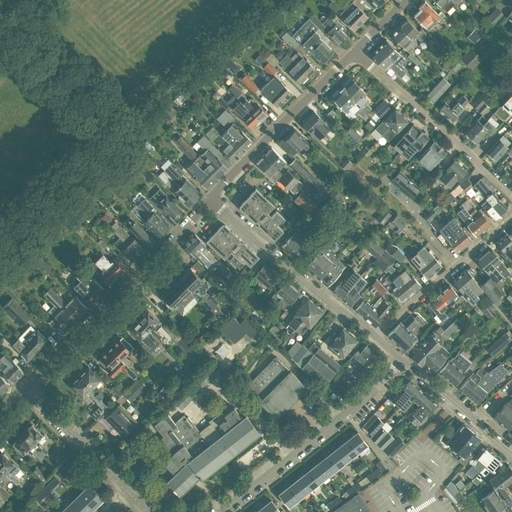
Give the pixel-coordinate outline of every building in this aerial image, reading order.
[(357,6),(362,11),(364,9),(354,0),(353,2),(357,6)] [(377,7),(384,0),(365,0),(374,8),(376,6),(377,7)] [(457,6),(450,0),(434,0),(447,12),(452,6),(457,11),(459,9),(458,8),(457,6)] [(504,14),(511,5),(511,0),(501,0),(495,6),(497,8),(504,14)] [(333,14),(338,8),(331,1),(325,7),(333,14)] [(421,8),(414,15),(428,30),(434,25),(435,26),(439,21),(443,25),(449,19),(441,11),(438,14),(425,1),(419,7),(421,8)] [(345,19),(344,20),(354,30),(367,17),(362,11),(357,6),(353,2),(352,2),(340,14),(345,19)] [(504,14),(497,8),(493,12),(499,19),(504,14)] [(331,14),(322,23),(329,31),(328,32),(340,44),(348,36),(344,32),(346,29),(337,20),(339,18),(334,13),(332,15),(331,14)] [(318,28),(309,19),(291,36),(301,46),(300,46),(309,54),(311,52),(322,62),(326,58),(329,58),(332,55),(332,52),(333,51),(319,37),(320,36),(315,31),(318,28)] [(419,32),(407,19),(399,27),(412,40),(416,36),(421,41),(425,37),(420,31),(419,32)] [(268,28),(272,24),(268,20),(264,23),(268,28)] [(417,45),(412,40),(399,27),(392,35),(404,47),(409,52),(417,45)] [(476,28),(467,37),(474,43),(483,34),(476,28)] [(293,49),(298,44),(287,32),(281,37),(293,49)] [(482,49),(487,44),(480,38),(475,43),(482,49)] [(386,40),(378,48),(402,71),(404,74),(405,73),(409,77),(411,74),(407,70),(402,63),(406,59),(386,40)] [(402,71),(378,48),(371,55),(385,70),(389,66),(406,83),(410,79),(404,74),(402,71)] [(473,69),(483,59),(471,48),(461,58),(473,69)] [(271,54),(268,51),(263,56),(274,67),(279,61),(271,53),(271,54)] [(308,76),(315,69),(297,52),(290,59),(308,76)] [(406,57),(416,65),(419,62),(413,56),(410,53),(406,57)] [(240,68),(226,55),(220,61),(234,75),(240,68)] [(271,76),(277,70),(274,67),(263,56),(262,55),(257,61),(263,67),(263,68),(271,76)] [(301,84),(308,76),(290,59),(286,55),(279,62),(301,84)] [(218,61),(211,67),(216,72),(223,66),(218,61)] [(455,72),(462,65),(458,62),(453,67),(452,69),(455,72)] [(246,74),(241,79),(254,93),(259,88),(246,74)] [(285,99),(292,93),(275,75),(268,82),(271,85),(285,99)] [(198,79),(197,80),(202,85),(206,81),(201,76),(198,79)] [(433,103),(450,84),(443,78),(431,90),(429,93),(426,97),(433,103)] [(366,114),(371,108),(367,104),(369,102),(363,96),(366,93),(352,79),(342,89),(362,108),(361,109),(366,114)] [(277,107),(285,99),(271,85),(268,82),(260,89),(277,107)] [(268,116),(267,115),(268,114),(252,98),(246,99),(240,93),(241,93),(232,84),(227,89),(233,94),(235,96),(236,97),(238,99),(240,100),(241,101),(261,121),(263,119),(265,119),(268,116)] [(192,105),(197,99),(188,89),(182,95),(192,105)] [(366,114),(361,109),(362,108),(342,89),(333,98),(347,112),(350,109),(356,115),(358,113),(365,120),(368,117),(365,114),(366,114)] [(478,110),(484,103),(490,96),(485,91),(472,105),(478,110)] [(258,124),(261,121),(241,101),(240,100),(238,99),(236,97),(235,96),(233,94),(226,101),(232,107),(253,129),(254,128),(255,128),(258,125),(258,124)] [(511,115),(511,94),(502,105),(494,113),(501,120),(504,120),(510,113),(511,115)] [(464,107),(469,101),(463,96),(454,105),(448,100),(445,103),(445,102),(439,109),(453,121),(454,120),(456,120),(458,117),(457,115),(465,107),(464,107)] [(232,107),(226,101),(222,97),(217,101),(228,111),(232,107)] [(494,104),(488,99),(484,103),(478,110),(482,114),(489,107),(490,108),(494,104)] [(391,108),(383,101),(374,110),(382,118),(391,108)] [(168,120),(175,115),(171,109),(176,105),(173,102),(168,106),(168,107),(162,112),(168,120)] [(382,135),(388,128),(402,114),(396,108),(384,120),(376,128),(382,135)] [(225,127),(234,118),(225,110),(217,118),(225,127)] [(307,128),(312,134),(314,133),(320,139),(330,129),(324,123),(325,122),(324,122),(324,120),(322,117),(320,118),(314,111),(302,123),(307,128)] [(389,142),(397,133),(402,128),(409,121),(402,114),(388,128),(382,135),(389,142)] [(487,120),(482,115),(478,120),(477,119),(465,132),(471,137),(479,128),(487,120)] [(370,131),(374,126),(373,126),(375,124),(370,119),(364,126),(370,131)] [(497,128),(487,120),(479,128),(471,137),(477,143),(488,131),(491,134),(497,128)] [(402,152),(421,131),(414,124),(402,138),(405,141),(398,149),(402,152)] [(206,133),(213,140),(223,150),(234,162),(241,155),(230,143),(222,136),(222,135),(220,134),(213,126),(206,133)] [(233,127),(231,126),(228,129),(247,149),(253,143),(242,132),(241,133),(237,129),(234,126),(233,127)] [(362,138),(351,127),(344,134),(355,145),(362,138)] [(230,143),(241,155),(247,149),(228,129),(227,128),(223,132),(224,133),(222,135),(222,136),(230,143)] [(280,145),(291,157),(303,145),(306,148),(310,144),(304,137),(303,138),(295,130),(291,134),(289,134),(287,137),(286,138),(280,145)] [(417,151),(429,137),(421,131),(402,152),(406,156),(413,148),(417,151)] [(511,142),(511,143),(503,135),(487,152),(496,160),(506,150),(510,154),(511,151),(511,142)] [(192,159),(197,154),(181,136),(175,141),(192,159)] [(232,164),(210,142),(204,136),(197,142),(204,149),(201,151),(203,153),(201,155),(200,155),(194,161),(203,170),(215,181),(228,168),(227,168),(232,164)] [(440,160),(446,153),(434,142),(418,160),(430,170),(435,164),(439,160),(440,160)] [(278,170),(287,162),(272,147),(263,155),(278,170)] [(372,158),(369,155),(371,152),(369,150),(365,154),(373,161),(376,157),(375,156),(372,158)] [(309,212),(317,203),(299,189),(303,184),(288,170),(283,175),(278,170),(263,155),(256,162),(271,177),(273,178),(278,182),(280,180),(291,189),(290,190),(297,196),(294,200),(309,212)] [(294,158),(289,164),(303,178),(309,173),(294,158)] [(203,170),(194,161),(193,160),(187,166),(188,167),(187,169),(207,189),(215,181),(203,170)] [(347,172),(353,165),(347,160),(341,166),(347,172)] [(195,200),(195,198),(196,198),(198,196),(198,195),(199,195),(200,194),(186,180),(184,182),(181,179),(181,175),(183,173),(171,161),(163,168),(194,200),(195,200)] [(454,161),(447,169),(448,170),(441,178),(450,186),(457,178),(459,179),(466,171),(454,161)] [(136,173),(126,163),(120,170),(130,179),(136,173)] [(392,176),(396,171),(390,165),(385,171),(392,176)] [(189,205),(189,204),(190,204),(192,202),(192,201),(194,201),(194,200),(163,168),(163,169),(164,170),(158,176),(174,192),(188,206),(189,205)] [(128,179),(119,171),(113,177),(121,185),(128,179)] [(413,196),(420,189),(400,171),(393,178),(413,196)] [(429,182),(435,187),(442,181),(436,175),(429,182)] [(117,185),(113,182),(114,181),(109,177),(101,185),(109,192),(112,189),(122,199),(127,194),(117,185)] [(465,190),(472,184),(467,178),(460,184),(465,190)] [(484,196),(490,190),(480,180),(474,185),(484,196)] [(248,215),(265,197),(256,188),(240,206),(240,207),(248,215)] [(335,188),(326,197),(333,204),(342,195),(335,188)] [(180,214),(180,213),(182,211),(160,190),(153,197),(174,219),(176,217),(177,217),(180,214)] [(492,191),(485,197),(502,215),(508,210),(508,208),(498,199),(499,198),(492,191)] [(316,192),(311,197),(317,203),(322,197),(317,193),(316,192)] [(446,205),(454,197),(450,193),(442,200),(446,205)] [(495,221),(502,215),(485,197),(482,193),(476,198),(486,209),(485,209),(495,221)] [(268,212),(274,205),(265,197),(248,215),(255,222),(266,211),(268,212)] [(77,208),(84,217),(89,212),(91,214),(95,210),(86,200),(77,208)] [(438,213),(446,205),(442,200),(434,208),(438,213)] [(467,200),(462,204),(468,211),(485,230),(491,224),(481,212),(480,214),(474,206),(473,207),(467,200)] [(163,231),(163,229),(165,229),(167,227),(167,226),(168,226),(169,225),(155,211),(153,213),(144,204),(140,208),(163,231)] [(462,209),(458,212),(467,224),(477,236),(485,230),(468,211),(462,204),(459,206),(462,209)] [(158,236),(158,235),(159,235),(161,233),(161,231),(162,232),(163,231),(140,208),(136,212),(138,214),(136,216),(157,237),(158,236)] [(383,225),(392,215),(384,208),(376,218),(383,225)] [(431,211),(424,217),(428,221),(438,213),(434,208),(433,209),(434,210),(432,212),(431,211)] [(266,231),(281,215),(277,211),(270,218),(267,216),(259,225),(266,231)] [(399,234),(408,223),(397,212),(393,216),(387,223),(399,234)] [(281,225),(286,220),(281,215),(266,231),(275,240),(284,231),(277,224),(278,223),(281,225)] [(135,222),(131,217),(124,223),(129,228),(131,226),(135,231),(136,230),(139,233),(137,234),(149,247),(155,241),(135,222)] [(466,245),(473,240),(463,228),(453,217),(447,223),(466,245)] [(128,236),(129,235),(116,222),(111,227),(116,231),(115,232),(119,237),(120,236),(121,237),(140,256),(146,250),(134,238),(131,240),(128,236)] [(314,226),(310,222),(305,227),(309,231),(314,226)] [(458,252),(466,245),(447,223),(440,229),(449,240),(458,252)] [(232,232),(224,224),(224,225),(223,224),(207,241),(215,249),(232,232)] [(55,225),(50,229),(54,233),(59,239),(64,235),(55,225)] [(50,242),(47,238),(53,233),(50,229),(40,237),(43,241),(44,242),(45,242),(47,245),(50,242)] [(231,248),(240,238),(232,232),(215,249),(225,258),(231,251),(228,248),(229,246),(231,248)] [(290,255),(304,240),(296,232),(282,247),(290,255)] [(218,262),(204,247),(206,246),(195,234),(190,239),(208,259),(225,276),(230,272),(219,261),(218,262)] [(509,257),(511,254),(511,240),(507,235),(497,243),(504,251),(503,253),(505,255),(506,254),(509,257)] [(121,237),(114,244),(120,251),(123,249),(129,255),(127,258),(132,263),(134,260),(135,261),(140,256),(121,237)] [(39,238),(30,246),(41,258),(51,249),(39,238)] [(104,248),(107,246),(101,239),(98,242),(104,248)] [(208,259),(190,239),(184,245),(195,256),(196,256),(203,264),(208,259)] [(298,262),(312,248),(304,240),(290,255),(298,262)] [(376,258),(383,251),(372,240),(365,247),(376,258)] [(235,265),(250,249),(243,242),(234,251),(237,254),(236,255),(235,255),(230,260),(235,265)] [(319,278),(338,259),(324,246),(306,265),(319,278)] [(401,262),(406,257),(396,246),(389,252),(401,262)] [(428,252),(424,246),(417,252),(435,272),(442,266),(429,251),(428,252)] [(111,284),(112,284),(115,281),(115,280),(117,278),(99,259),(98,257),(89,248),(84,252),(84,256),(91,262),(95,262),(103,271),(100,274),(110,285),(111,284)] [(505,278),(511,273),(503,264),(504,264),(501,260),(491,248),(484,254),(505,278)] [(250,266),(259,257),(250,249),(235,265),(240,269),(245,264),(242,261),(244,260),(250,266)] [(428,278),(435,272),(417,252),(415,249),(408,255),(411,258),(428,278)] [(387,267),(395,259),(385,250),(383,251),(376,258),(387,267)] [(120,275),(122,275),(125,272),(124,271),(125,270),(115,259),(111,263),(103,254),(102,256),(98,251),(95,254),(99,257),(98,257),(99,259),(117,278),(120,275)] [(505,278),(484,254),(477,260),(487,272),(488,272),(496,281),(502,275),(505,278)] [(51,270),(52,269),(40,257),(34,263),(46,274),(47,272),(48,273),(51,270)] [(319,278),(327,286),(346,266),(338,259),(319,278)] [(269,288),(280,275),(265,263),(255,276),(269,288)] [(391,273),(395,270),(390,265),(384,271),(386,273),(388,270),(391,273)] [(476,273),(471,267),(467,270),(466,269),(460,275),(477,295),(479,293),(481,295),(483,293),(483,292),(484,291),(497,306),(503,300),(500,296),(503,293),(489,278),(480,286),(476,282),(477,281),(473,276),(476,273)] [(217,303),(204,290),(210,284),(203,278),(202,280),(190,268),(189,269),(187,269),(185,272),(185,274),(178,281),(194,297),(197,293),(201,297),(212,308),(210,310),(217,317),(222,312),(215,305),(217,303)] [(249,273),(244,268),(239,274),(244,279),(249,273)] [(415,291),(421,286),(406,268),(400,274),(415,291)] [(342,299),(361,277),(361,276),(353,269),(334,292),(342,299)] [(3,270),(0,272),(0,282),(0,283),(0,284),(13,297),(18,292),(8,282),(11,278),(3,270)] [(91,279),(82,271),(77,276),(78,277),(98,298),(105,291),(92,278),(91,279)] [(408,296),(415,291),(400,274),(393,279),(408,296)] [(408,296),(393,279),(389,275),(385,278),(392,286),(393,284),(395,286),(392,289),(393,290),(400,298),(403,301),(408,296)] [(477,295),(460,275),(453,281),(463,293),(464,293),(474,304),(479,299),(477,295)] [(92,304),(98,298),(78,277),(71,284),(92,304)] [(350,305),(359,294),(358,293),(367,282),(361,277),(342,299),(350,305)] [(278,304),(293,286),(286,280),(271,298),(273,300),(269,305),(273,308),(277,303),(278,304)] [(187,304),(194,297),(178,281),(168,291),(166,291),(163,293),(163,295),(162,296),(175,309),(184,301),(187,304)] [(382,295),(385,291),(374,281),(361,296),(352,307),(364,317),(380,298),(382,295)] [(232,297),(239,290),(233,284),(226,292),(232,297)] [(460,297),(450,285),(445,289),(438,295),(449,306),(454,301),(459,307),(462,304),(466,300),(462,295),(460,297)] [(290,305),(300,292),(293,286),(278,304),(284,308),(288,303),(290,305)] [(224,299),(229,295),(222,287),(217,292),(224,299)] [(54,305),(49,311),(55,317),(49,323),(56,330),(58,328),(62,331),(66,328),(67,329),(76,320),(64,307),(58,302),(62,299),(50,288),(44,294),(54,305)] [(237,302),(243,295),(239,290),(232,297),(237,302)] [(397,300),(400,298),(393,290),(391,292),(397,300)] [(387,300),(390,295),(385,291),(382,295),(387,300)] [(438,295),(427,304),(438,316),(449,306),(438,295)] [(67,304),(62,299),(58,302),(64,307),(76,320),(88,308),(75,296),(67,304)] [(21,325),(30,317),(12,298),(3,307),(21,325)] [(375,327),(376,327),(392,307),(380,298),(364,317),(375,327)] [(310,301),(308,300),(302,308),(301,307),(298,311),(299,312),(297,315),(290,324),(288,327),(291,329),(290,330),(293,333),(296,329),(315,306),(313,304),(314,303),(310,300),(310,301)] [(490,303),(485,307),(491,313),(495,309),(490,303)] [(484,305),(480,309),(490,320),(494,316),(491,313),(485,307),(484,305)] [(238,315),(242,311),(238,306),(233,311),(238,315)] [(317,307),(315,306),(296,329),(303,335),(310,326),(313,323),(314,324),(317,320),(316,319),(322,311),(321,310),(321,309),(318,307),(317,307)] [(286,310),(280,316),(282,319),(289,312),(286,310)] [(431,319),(422,310),(414,318),(410,315),(402,323),(400,322),(387,335),(406,353),(414,344),(412,341),(416,337),(414,334),(419,329),(418,329),(421,325),(423,327),(431,319)] [(159,322),(148,311),(147,312),(145,311),(142,314),(143,316),(139,320),(159,340),(162,337),(156,331),(162,325),(159,322)] [(467,320),(463,315),(458,319),(457,319),(441,334),(436,330),(412,356),(422,366),(424,364),(442,346),(447,340),(463,325),(462,324),(467,320)] [(184,335),(187,331),(172,316),(169,320),(184,335)] [(240,323),(233,317),(220,330),(235,343),(243,336),(248,341),(258,331),(245,318),(240,323)] [(159,340),(139,320),(135,323),(133,323),(130,326),(131,328),(130,329),(147,345),(150,349),(151,348),(159,340)] [(175,340),(180,335),(167,322),(162,327),(175,340)] [(276,336),(281,331),(274,324),(269,329),(276,336)] [(36,331),(30,325),(18,338),(24,344),(34,354),(47,340),(37,330),(36,331)] [(475,331),(470,327),(466,331),(465,331),(456,340),(459,343),(457,345),(461,349),(472,336),(473,337),(476,335),(473,333),(475,331)] [(330,345),(344,356),(357,341),(354,339),(355,338),(344,329),(344,330),(343,329),(330,345)] [(506,333),(487,350),(493,356),(511,339),(506,333)] [(16,337),(13,335),(8,339),(11,342),(18,350),(17,351),(28,360),(34,354),(24,344),(18,338),(17,336),(16,337)] [(186,340),(182,336),(177,341),(181,345),(186,340)] [(277,336),(274,340),(278,344),(282,341),(277,336)] [(302,345),(292,356),(291,357),(302,368),(323,387),(341,366),(342,364),(325,351),(308,337),(302,345)] [(125,346),(119,340),(118,340),(116,340),(113,343),(113,345),(110,348),(129,367),(132,363),(125,356),(130,351),(133,348),(128,343),(125,346)] [(292,356),(302,345),(296,340),(286,352),(292,356)] [(378,353),(368,344),(361,352),(359,349),(353,355),(349,360),(361,370),(355,376),(360,381),(369,371),(365,367),(366,366),(371,361),(372,361),(378,353)] [(433,372),(450,354),(442,346),(424,364),(433,372)] [(129,367),(110,348),(107,352),(104,352),(101,355),(101,357),(107,363),(104,366),(114,376),(122,368),(125,371),(134,379),(137,376),(129,367)] [(219,351),(215,355),(220,360),(225,356),(219,351)] [(24,372),(5,353),(0,358),(0,366),(5,361),(9,364),(2,371),(13,383),(24,372)] [(471,363),(459,353),(454,358),(453,358),(450,361),(449,360),(439,372),(455,385),(465,373),(464,372),(471,363)] [(277,419),(281,415),(308,388),(276,357),(245,387),(277,419)] [(468,394),(467,395),(478,404),(488,392),(490,389),(487,386),(493,378),(498,382),(509,371),(501,363),(488,373),(487,372),(468,394)] [(182,410),(218,373),(210,365),(174,402),(182,410)] [(468,394),(487,372),(481,367),(475,374),(474,373),(470,377),(469,377),(459,389),(467,395),(468,394)] [(101,399),(104,396),(100,391),(101,391),(95,385),(100,380),(88,368),(88,369),(85,369),(83,371),(83,373),(80,377),(101,399)] [(0,375),(0,388),(3,392),(10,386),(0,375)] [(188,380),(183,375),(174,383),(180,389),(188,380)] [(101,399),(80,377),(76,381),(74,381),(72,383),(72,385),(71,386),(82,397),(87,393),(97,403),(96,403),(100,407),(91,415),(96,420),(109,407),(101,399)] [(130,402),(147,387),(139,379),(123,395),(130,402)] [(418,386),(411,380),(406,386),(405,385),(401,389),(402,391),(400,394),(399,394),(395,399),(401,405),(402,405),(418,386)] [(119,397),(123,392),(116,385),(111,389),(119,397)] [(416,403),(425,393),(418,386),(402,405),(401,405),(399,407),(404,411),(413,401),(416,403)] [(163,388),(156,394),(163,402),(170,395),(163,388)] [(430,403),(433,400),(425,393),(416,403),(418,405),(407,417),(412,421),(427,404),(429,403),(430,403)] [(511,398),(508,402),(507,402),(494,417),(509,429),(511,425),(511,398)] [(438,404),(433,400),(430,403),(429,403),(427,404),(412,421),(415,424),(419,419),(422,422),(428,415),(429,415),(429,414),(430,416),(432,417),(436,413),(435,411),(433,410),(438,404)] [(123,437),(136,425),(118,406),(106,419),(123,437)] [(243,418),(234,407),(225,414),(222,411),(209,421),(211,423),(200,432),(188,417),(186,418),(184,415),(178,420),(175,423),(168,414),(154,425),(163,436),(158,441),(167,452),(171,449),(174,452),(163,462),(175,475),(168,481),(180,494),(200,475),(202,478),(259,433),(246,416),(243,418)] [(371,437),(373,435),(381,426),(384,423),(378,418),(366,430),(369,432),(366,434),(370,438),(370,437),(371,437)] [(466,458),(482,439),(464,423),(447,442),(453,448),(449,452),(453,456),(457,451),(466,458)] [(28,428),(27,428),(24,430),(24,432),(22,434),(41,454),(45,449),(38,441),(43,435),(32,425),(29,428),(29,427),(28,428)] [(376,443),(387,432),(381,426),(373,435),(371,437),(376,443)] [(357,453),(367,445),(357,432),(347,440),(357,453)] [(388,432),(387,432),(376,443),(383,449),(394,438),(388,432)] [(20,436),(18,437),(16,439),(16,440),(15,441),(15,442),(12,445),(23,455),(29,450),(36,458),(41,454),(22,434),(20,436)] [(406,444),(399,437),(385,451),(386,453),(391,458),(406,444)] [(348,460),(357,453),(347,440),(338,448),(348,460)] [(495,454),(487,447),(482,454),(479,451),(475,457),(477,459),(477,460),(480,462),(475,467),(473,464),(465,473),(473,479),(476,477),(495,454)] [(338,468),(348,460),(338,448),(328,455),(338,468)] [(1,455),(0,454),(0,468),(10,479),(16,485),(20,481),(14,475),(20,469),(13,463),(12,464),(8,459),(9,458),(4,454),(3,455),(2,454),(1,455)] [(57,470),(64,463),(68,459),(64,454),(52,465),(57,470)] [(492,473),(503,461),(495,454),(476,477),(481,481),(485,476),(489,471),(492,473)] [(328,476),(338,468),(328,455),(318,463),(328,476)] [(376,477),(386,469),(380,461),(376,465),(378,468),(373,472),(376,477)] [(319,483),(328,476),(318,463),(309,471),(319,483)] [(62,479),(64,477),(72,469),(69,465),(58,475),(62,479)] [(504,486),(511,479),(511,468),(508,465),(497,474),(503,481),(501,483),(504,486)] [(43,484),(48,478),(36,466),(31,471),(43,484)] [(0,468),(0,484),(1,485),(0,485),(0,495),(4,499),(10,493),(3,486),(7,483),(10,479),(0,468)] [(309,491),(319,483),(309,471),(299,478),(309,491)] [(366,484),(370,481),(376,477),(373,472),(363,480),(366,484)] [(511,499),(503,487),(504,486),(501,483),(503,481),(497,474),(489,480),(495,489),(496,488),(507,504),(511,501),(511,499)] [(55,486),(60,481),(55,477),(51,482),(55,486)] [(299,499),(309,491),(299,478),(289,486),(299,499)] [(356,491),(366,484),(363,480),(353,487),(356,491)] [(460,488),(464,484),(460,480),(456,483),(460,488)] [(446,486),(454,495),(458,491),(450,481),(446,486)] [(49,492),(55,486),(51,482),(45,487),(49,492)] [(97,505),(103,499),(89,485),(83,491),(97,505)] [(289,507),(299,499),(289,486),(279,494),(289,507)] [(44,497),(49,492),(45,487),(39,493),(44,497)] [(350,496),(356,491),(353,487),(346,492),(346,491),(342,493),(346,498),(350,495),(350,496)] [(488,511),(499,511),(500,510),(505,506),(507,505),(507,504),(496,488),(495,489),(480,499),(488,511)] [(91,511),(97,505),(83,491),(77,497),(91,511)] [(464,497),(458,491),(454,495),(459,501),(464,497)] [(39,502),(44,497),(39,493),(35,497),(39,502)] [(371,511),(358,493),(331,511),(371,511)] [(336,506),(342,501),(338,496),(332,501),(336,506)] [(80,511),(89,511),(91,511),(77,497),(71,502),(80,511)] [(264,511),(280,511),(271,500),(261,508),(264,511)] [(330,510),(336,506),(332,501),(326,505),(322,508),(325,511),(326,511),(330,510)] [(469,511),(462,501),(456,505),(460,511),(469,511)] [(80,511),(71,502),(65,508),(69,511),(80,511)]
